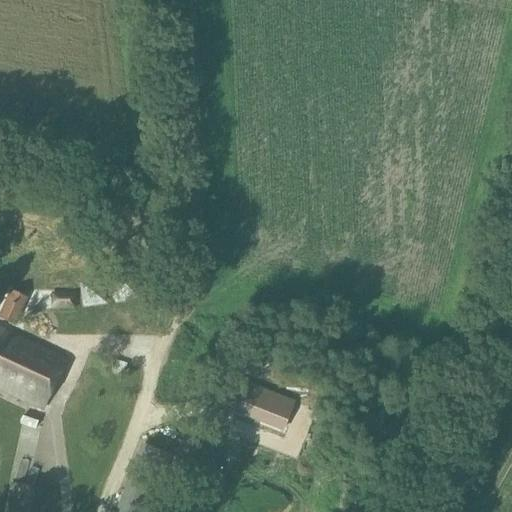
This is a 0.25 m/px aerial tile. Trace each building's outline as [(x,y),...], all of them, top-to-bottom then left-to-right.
[(28,299),(10,290),(0,312),(0,319),(15,327),(28,299)] [(76,294),(52,293),(51,309),(76,310),(76,294)] [(0,389),(42,409),(64,361),(0,331),(0,389)] [(124,374),(127,365),(117,361),(113,370),(124,374)] [(283,431),(294,404),(237,381),(226,408),(283,431)] [(53,511),(57,494),(12,484),(6,511),(53,511)] [(207,511),(211,503),(193,497),(187,511),(207,511)]
